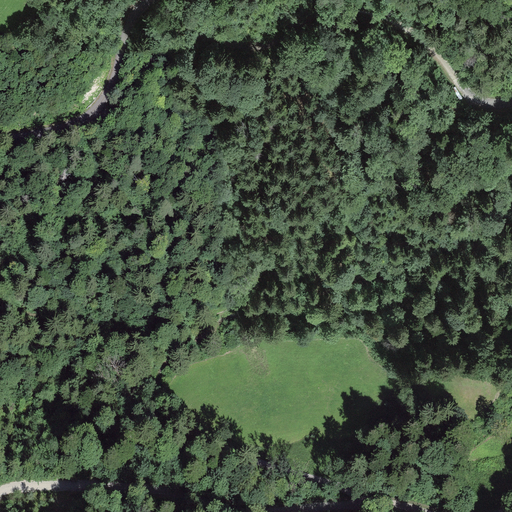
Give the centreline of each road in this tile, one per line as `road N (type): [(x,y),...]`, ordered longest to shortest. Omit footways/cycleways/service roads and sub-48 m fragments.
road 1 (track): [(0,304),(85,327),(152,333),(379,276),(511,209)]
road 2 (track): [(91,114),(121,106),(146,63),(172,41),(267,42),(330,8),(387,15),(436,53),(474,98),(511,100)]
road 3 (track): [(0,492),(17,485),(138,486),(240,511)]
road 4 (track): [(384,503),(254,461),(174,406)]
road 5 (residential): [(148,0),(131,16),(113,86),(91,114),(64,134),(0,137)]
road 6 (track): [(280,511),(384,503),(416,511)]
